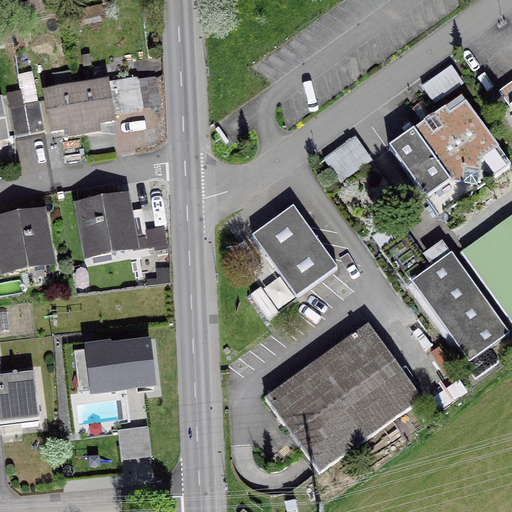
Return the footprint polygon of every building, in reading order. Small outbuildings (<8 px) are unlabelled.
[(95,8),(64,16),(66,25),(98,17),(95,8)] [(434,100),(460,83),(451,68),(424,86),(434,100)] [(105,84),(72,90),(81,135),(96,133),(95,126),(112,123),(110,115),(139,110),(134,80),(105,85),(105,84)] [(81,135),(72,90),(42,96),(50,134),(66,131),(68,138),(81,135)] [(509,168),(460,99),(387,151),(436,220),(509,168)] [(22,106),(22,108),(27,136),(42,133),(37,104),(22,106)] [(27,136),(22,108),(8,110),(13,138),(27,136)] [(367,163),(353,146),(326,166),(340,184),(367,163)] [(86,252),(145,241),(140,212),(125,214),(123,205),(108,207),(106,205),(104,203),(102,202),(99,202),(97,203),(95,205),(94,210),(78,213),(86,252)] [(335,271),(291,209),(250,239),(294,300),(335,271)] [(0,226),(0,267),(46,259),(39,220),(24,223),(23,220),(21,218),(18,217),(16,217),(13,218),(11,220),(10,225),(0,226)] [(511,217),(464,252),(511,318),(511,217)] [(497,364),(488,351),(508,337),(449,256),(429,271),(402,234),(378,252),(404,288),(409,285),(467,366),(464,368),(473,380),(497,364)] [(367,327),(263,401),(317,476),(420,402),(367,327)] [(100,373),(102,392),(150,386),(145,348),(106,353),(105,350),(72,354),(75,376),(100,373)] [(0,428),(18,426),(17,420),(37,417),(32,376),(14,378),(14,376),(12,376),(12,379),(0,379),(0,428)]
